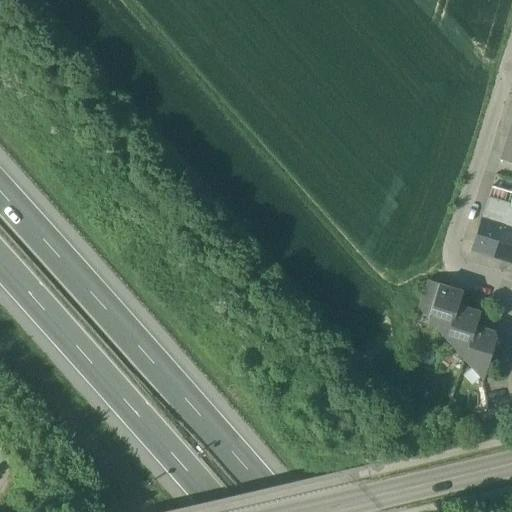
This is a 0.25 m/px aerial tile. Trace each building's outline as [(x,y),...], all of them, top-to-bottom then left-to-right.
[(511,139),(507,138),(501,160),(511,163),(511,139)] [(510,204),(488,198),(482,217),(504,223),(508,210),(510,204)] [(504,223),(493,258),(511,263),(511,198),(510,204),(508,210),(504,223)] [(504,223),(482,217),(472,251),(493,258),(504,223)] [(463,291),(428,280),(419,308),(447,338),(457,304),(459,305),(463,291)] [(459,305),(457,304),(447,338),(465,358),(475,325),(477,326),(481,312),(459,305)] [(477,326),(475,325),(465,358),(484,380),(497,339),(495,331),(477,326)]
